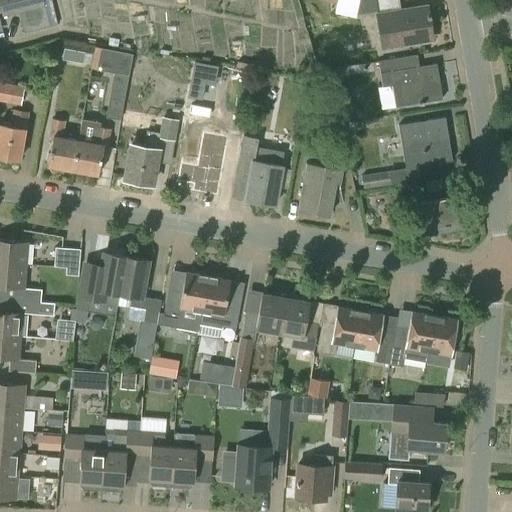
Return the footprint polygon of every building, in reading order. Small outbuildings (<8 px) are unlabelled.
[(43,5),(42,0),(0,0),(0,10),(1,11),(2,15),(19,11),(24,33),(48,27),(43,5)] [(354,0),(356,14),(377,10),(375,0),(354,0)] [(383,47),(419,41),(418,38),(431,36),(426,6),(377,14),(383,47)] [(120,119),(132,53),(100,47),(96,69),(114,72),(105,117),(120,119)] [(85,52),(74,50),(72,61),(83,63),(85,52)] [(422,52),(423,63),(440,61),(438,50),(422,52)] [(419,66),(417,54),(378,60),(380,73),(382,86),(392,84),(395,106),(442,98),(436,63),(419,66)] [(212,84),(215,69),(195,65),(189,96),(201,98),(204,82),(212,84)] [(0,100),(19,104),(23,86),(0,82),(0,100)] [(339,123),(355,121),(350,94),(334,97),(339,123)] [(0,156),(18,160),(27,113),(12,110),(9,125),(0,123),(0,156)] [(170,164),(179,120),(162,117),(159,132),(147,130),(144,146),(131,144),(125,179),(151,184),(155,161),(170,164)] [(405,167),(452,159),(445,117),(398,125),(405,167)] [(72,169),(77,140),(62,137),(65,120),(51,118),(47,137),(52,138),(47,165),(72,169)] [(77,140),(72,169),(98,174),(103,146),(107,147),(110,129),(97,127),(97,125),(81,122),(77,140)] [(203,132),(197,166),(181,163),(177,181),(194,184),(192,191),(217,195),(228,136),(203,132)] [(274,205),(281,165),(253,159),(258,138),(242,135),(231,197),(274,205)] [(339,182),(341,168),(306,162),(298,209),(329,215),(335,181),(339,182)] [(281,167),(277,187),(288,189),(292,169),(281,167)] [(363,189),(390,185),(388,170),(361,174),(363,189)] [(419,231),(462,221),(456,194),(413,204),(419,231)] [(0,262),(25,264),(26,241),(0,239),(0,262)] [(77,275),(80,249),(55,247),(53,266),(66,267),(65,274),(77,275)] [(119,293),(118,293),(125,256),(103,252),(96,288),(79,285),(75,307),(76,307),(74,322),(86,323),(90,298),(107,301),(117,303),(119,293)] [(147,308),(144,320),(140,320),(133,355),(150,359),(156,323),(159,311),(161,300),(148,297),(148,296),(142,295),(148,260),(125,256),(118,293),(119,293),(130,295),(129,305),(147,308)] [(23,287),(25,264),(0,262),(0,298),(40,302),(41,289),(23,287)] [(199,324),(201,311),(208,276),(185,272),(181,293),(168,291),(164,311),(159,311),(156,323),(197,330),(198,323),(199,324)] [(230,280),(208,276),(201,311),(199,324),(222,328),(223,326),(236,328),(240,304),(226,301),(230,280)] [(279,332),(285,297),(248,290),(244,312),(246,312),(242,336),(240,335),(231,384),(246,387),(253,340),(254,340),(256,328),(279,332)] [(285,297),(279,332),(293,334),(291,347),(314,351),(318,323),(305,321),(309,301),(285,297)] [(40,302),(0,298),(0,333),(19,335),(21,312),(53,315),(54,303),(40,302)] [(354,346),(360,311),(337,307),(333,326),(321,324),(317,351),(335,354),(337,343),(354,346)] [(389,363),(395,330),(380,328),(382,315),(360,311),(354,346),(377,349),(375,361),(389,363)] [(427,350),(434,315),(411,311),(408,328),(396,325),(395,330),(389,363),(402,366),(404,357),(426,361),(428,350),(427,350)] [(427,350),(428,350),(451,354),(457,319),(434,315),(427,350)] [(17,358),(19,335),(0,333),(0,357),(9,358),(8,370),(34,372),(35,360),(17,358)] [(149,372),(177,377),(180,359),(152,354),(149,372)] [(281,381),(282,366),(275,365),(273,381),(281,381)] [(87,370),(71,369),(70,387),(86,389),(87,370)] [(170,392),(172,377),(150,375),(149,390),(170,392)] [(191,377),(188,390),(207,394),(210,380),(191,377)] [(327,397),(330,381),(310,377),(307,393),(327,397)] [(0,405),(21,407),(52,408),(53,397),(22,395),(23,384),(0,382),(0,405)] [(270,390),(267,431),(288,432),(291,391),(270,390)] [(414,405),(422,405),(442,407),(444,394),(414,392),(414,405)] [(346,437),(349,401),(334,399),(330,436),(346,437)] [(348,418),(357,419),(358,401),(349,401),(348,418)] [(414,405),(394,403),(382,402),(381,410),(385,414),(393,415),(392,430),(390,430),(388,457),(408,459),(408,447),(443,450),(445,423),(433,422),(421,421),(422,405),(414,405)] [(0,428),(19,430),(21,407),(0,405),(0,428)] [(165,428),(166,420),(142,417),(141,426),(165,428)] [(137,455),(139,429),(113,427),(112,450),(104,449),(101,489),(119,490),(122,488),(122,484),(123,484),(125,454),(137,455)] [(0,451),(18,453),(19,430),(0,428),(0,451)] [(170,486),(173,446),(164,445),(165,430),(139,429),(137,455),(150,456),(148,478),(150,478),(149,482),(151,485),(170,486)] [(104,449),(105,435),(66,433),(64,458),(81,459),(80,481),(81,482),(81,486),(83,488),(101,489),(104,449)] [(173,446),(170,486),(188,487),(190,486),(190,482),(192,482),(193,460),(211,461),(213,435),(174,433),(174,446),(173,446)] [(59,451),(60,435),(38,434),(37,449),(59,451)] [(267,487),(270,447),(239,445),(236,485),(267,487)] [(18,453),(0,451),(0,474),(16,476),(18,453)] [(331,466),(332,454),(315,453),(314,465),(298,464),(295,496),(324,498),(326,482),(330,483),(331,466)] [(380,480),(381,463),(345,461),(343,478),(380,480)] [(426,511),(428,482),(418,481),(419,469),(389,467),(387,483),(397,484),(395,510),(426,511)] [(0,498),(14,499),(16,476),(0,474),(0,498)]
